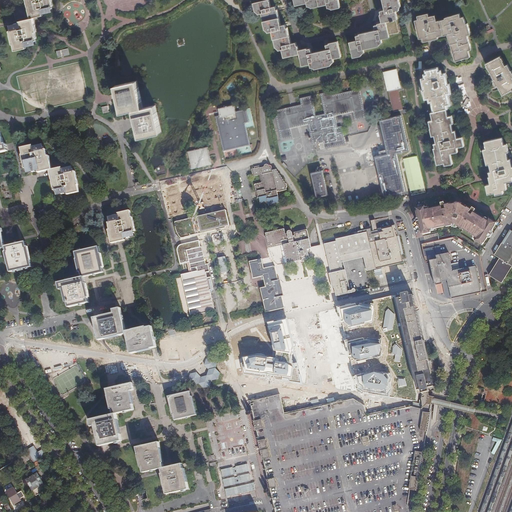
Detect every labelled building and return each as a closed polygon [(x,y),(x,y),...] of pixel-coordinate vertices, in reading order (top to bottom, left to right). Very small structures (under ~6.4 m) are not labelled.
[(28,18),(33,17),(43,15),(43,13),(52,11),(52,10),(49,10),(49,6),(51,6),(51,4),(48,4),(47,0),(26,0),(26,1),(25,2),(26,3),(27,3),(28,9),(27,9),(28,18)] [(331,6),(331,7),(331,8),(340,6),(338,0),(294,0),(295,4),(307,2),(308,5),(311,4),(311,6),(327,3),(328,6),(331,6)] [(384,22),(397,20),(397,19),(395,11),(396,10),(398,10),(397,6),(398,6),(399,6),(399,5),(397,0),(383,0),(386,8),(381,9),(382,13),(380,13),(382,21),(377,22),(378,23),(374,24),(375,29),(373,29),(362,31),(362,32),(359,33),(356,34),(357,39),(354,40),(350,41),(353,56),(361,55),(361,53),(363,53),(364,53),(363,50),(364,49),(363,48),(378,45),(378,44),(379,44),(378,42),(381,41),(380,39),(382,39),(381,37),(387,36),(384,22)] [(286,27),(286,24),(283,25),(282,24),(280,24),(276,9),(272,10),(271,6),(270,1),(269,2),(254,5),(255,10),(257,10),(258,13),(262,12),(263,18),(266,28),(268,28),(268,30),(272,30),(273,36),(274,36),(277,52),(280,51),(281,54),(284,53),(284,56),(299,53),(300,58),(302,57),(304,64),(310,63),(311,66),(314,66),(315,68),(331,64),(330,62),(334,61),(333,57),(342,56),(338,42),(330,44),(330,45),(327,45),(327,43),(326,44),(327,48),(324,49),(325,51),(315,53),(314,51),(311,52),(311,50),(308,51),(307,50),(304,51),(303,50),(307,49),(307,48),(307,47),(298,49),(298,45),(297,45),(293,46),(292,42),(291,42),(287,27),(286,27)] [(423,37),(424,41),(438,38),(438,36),(446,34),(448,33),(455,60),(469,56),(467,50),(469,49),(470,49),(466,34),(468,34),(470,33),(467,22),(466,21),(464,21),(463,16),(461,17),(460,15),(459,15),(459,14),(445,17),(445,18),(437,20),(437,19),(435,19),(434,14),(429,15),(429,13),(428,13),(418,15),(419,18),(415,19),(419,38),(421,37),(423,37)] [(33,17),(28,18),(18,20),(18,22),(11,24),(11,28),(9,29),(9,30),(12,30),(12,34),(10,35),(10,37),(11,36),(12,36),(13,42),(12,42),(13,50),(26,48),(26,46),(37,44),(37,42),(35,42),(35,38),(37,38),(37,35),(36,35),(34,36),(33,31),(35,31),(36,31),(35,29),(33,29),(32,24),(34,24),(33,17)] [(399,31),(397,20),(384,22),(387,36),(389,36),(389,34),(399,31)] [(503,94),(511,88),(511,68),(511,67),(510,67),(506,61),(505,62),(500,54),(484,63),(490,74),(489,75),(495,86),(497,84),(503,94)] [(431,100),(433,109),(433,110),(446,107),(447,107),(446,103),(449,102),(446,92),(449,91),(447,83),(446,83),(443,72),(440,73),(440,69),(438,69),(437,66),(425,69),(426,72),(423,73),(424,77),(422,77),(424,88),(422,88),(424,97),(427,96),(428,100),(431,100)] [(390,90),(387,91),(392,111),(402,109),(397,88),(392,89),(400,87),(396,69),(382,72),(386,90),(390,89),(390,90)] [(140,108),(134,80),(112,86),(119,113),(130,110),(137,137),(158,132),(152,105),(140,108)] [(325,148),(325,149),(345,144),(341,126),(337,127),(335,116),(352,112),(354,121),(366,119),(359,88),(348,91),(348,94),(337,97),(337,94),(332,95),(331,91),(320,93),(324,113),(315,116),(311,95),(299,98),(301,104),(296,105),(297,108),(286,110),(286,108),(274,110),(280,140),(292,137),(290,128),(308,124),(312,145),(317,143),(316,141),(318,140),(319,143),(320,149),(325,148)] [(219,115),(214,116),(222,151),(249,144),(243,123),(248,122),(246,108),(235,111),(233,104),(217,108),(219,115)] [(446,107),(433,110),(432,110),(433,118),(430,118),(433,134),(436,134),(437,141),(434,142),(436,155),(437,163),(444,161),(445,163),(453,161),(452,158),(450,151),(458,149),(457,146),(464,145),(462,135),(456,136),(455,129),(452,130),(451,122),(453,121),(451,114),(448,114),(446,107)] [(381,144),(383,143),(386,154),(373,157),(382,197),(404,192),(395,154),(408,151),(400,115),(378,120),(380,129),(378,130),(381,144)] [(502,189),(506,188),(507,188),(505,181),(511,178),(511,165),(510,158),(507,159),(505,151),(508,151),(506,143),(503,144),(502,137),(484,141),(485,148),(482,149),(486,164),(489,163),(491,170),(488,171),(490,183),(486,185),(488,193),(495,191),(495,193),(503,191),(502,189)] [(38,171),(48,169),(49,169),(50,176),(52,181),(55,194),(65,192),(65,194),(77,191),(75,184),(74,185),(72,176),(71,171),(71,169),(70,165),(60,167),(60,166),(50,168),(50,167),(49,161),(46,161),(44,156),(44,154),(43,150),(42,148),(41,143),(32,145),(31,143),(25,145),(20,146),(21,154),(22,153),(23,158),(25,167),(25,168),(26,172),(36,170),(38,169),(38,171)] [(207,147),(187,151),(191,169),(211,165),(207,147)] [(411,196),(426,193),(418,156),(404,159),(411,196)] [(252,185),(254,192),(256,191),(259,204),(264,202),(267,202),(267,204),(268,206),(270,205),(270,204),(278,202),(276,191),(277,191),(289,189),(278,172),(275,168),(274,168),(272,168),(272,166),(268,165),(265,165),(264,165),(264,166),(261,167),(260,166),(251,168),(253,177),(259,176),(260,182),(254,183),(255,185),(252,185)] [(322,170),(310,172),(316,197),(327,194),(322,170)] [(226,209),(223,199),(222,192),(219,179),(181,188),(181,190),(168,193),(172,208),(178,207),(185,205),(185,201),(211,195),(214,213),(226,209)] [(426,210),(425,206),(417,207),(423,234),(431,232),(430,228),(446,225),(447,228),(455,226),(461,230),(463,228),(477,237),(475,240),(482,245),(496,222),(489,218),(487,221),(466,207),(461,202),(457,202),(451,203),(451,204),(426,210)] [(214,213),(175,224),(182,237),(231,225),(227,209),(226,209),(214,213)] [(129,217),(128,211),(117,213),(117,215),(106,217),(107,222),(108,224),(109,228),(109,230),(110,235),(108,236),(108,237),(118,234),(119,239),(124,238),(131,236),(128,225),(130,224),(128,217),(129,217)] [(0,248),(5,248),(5,251),(4,251),(7,266),(8,265),(9,271),(32,267),(31,260),(32,260),(28,245),(26,246),(25,241),(5,245),(0,225),(0,248)] [(368,235),(367,235),(375,269),(398,264),(397,254),(401,253),(399,245),(395,226),(379,229),(379,230),(377,230),(376,230),(376,229),(373,230),(374,231),(373,231),(371,231),(371,228),(367,229),(368,235)] [(307,249),(311,249),(311,248),(308,236),(307,230),(295,232),(295,236),(292,236),(292,233),(291,233),(290,231),(289,231),(288,232),(288,234),(285,234),(285,230),(282,229),(266,232),(265,235),(268,248),(283,245),(287,263),(309,258),(307,249)] [(488,275),(501,282),(511,265),(511,230),(511,231),(509,229),(493,254),(499,258),(488,275)] [(365,271),(367,271),(375,269),(367,235),(360,237),(359,233),(359,234),(336,239),(337,242),(324,244),(336,296),(354,293),(355,291),(354,290),(353,289),(348,289),(342,262),(362,257),(365,271)] [(125,240),(124,238),(119,239),(118,234),(108,237),(110,244),(125,240)] [(448,297),(449,298),(482,292),(487,290),(478,250),(456,238),(435,241),(437,253),(425,255),(426,261),(431,260),(436,284),(443,283),(444,293),(445,294),(446,295),(447,296),(448,297)] [(183,274),(191,316),(217,311),(210,277),(208,278),(207,273),(211,272),(209,264),(206,265),(202,241),(177,246),(181,264),(188,262),(190,273),(183,274)] [(81,277),(85,277),(104,272),(103,267),(104,267),(101,252),(100,253),(99,245),(75,251),(76,258),(75,258),(79,273),(80,273),(81,277)] [(276,281),(278,280),(275,265),(264,268),(262,258),(249,261),(253,278),(263,276),(265,286),(260,288),(266,312),(285,308),(282,296),(279,296),(276,281)] [(85,277),(81,277),(78,277),(57,283),(59,290),(62,289),(66,302),(67,302),(68,308),(90,302),(89,297),(90,297),(87,283),(86,283),(85,279),(85,277)] [(126,334),(126,329),(120,308),(119,308),(113,309),(114,313),(94,318),(99,340),(126,334)] [(126,329),(126,334),(131,354),(151,350),(151,348),(150,347),(156,346),(151,326),(145,327),(145,325),(126,329)] [(199,377),(196,372),(189,374),(187,379),(192,384),(198,383),(203,387),(209,387),(211,381),(218,379),(219,373),(215,368),(217,362),(213,357),(206,358),(204,365),(209,369),(205,376),(199,377)] [(89,419),(91,426),(93,426),(93,427),(95,426),(99,445),(115,441),(121,440),(115,413),(132,409),(131,404),(133,403),(130,391),(133,390),(132,383),(108,388),(106,388),(107,391),(110,408),(111,409),(112,409),(113,414),(89,419)] [(172,415),(172,416),(172,420),(196,415),(192,395),(190,395),(189,391),(168,397),(172,415)] [(281,395),(253,400),(256,416),(260,416),(259,411),(263,411),(263,407),(271,405),(271,402),(282,400),(281,395)] [(263,419),(256,420),(257,429),(265,427),(263,419)] [(493,453),(495,454),(501,440),(494,437),(493,440),(497,442),(493,453)] [(264,458),(272,456),(267,438),(260,440),(264,458)] [(158,468),(158,469),(161,468),(162,473),(160,474),(165,493),(188,488),(182,467),(181,467),(180,464),(164,468),(164,466),(163,461),(164,461),(161,448),(160,448),(159,442),(136,447),(141,467),(142,472),(158,468)] [(35,445),(27,449),(34,462),(46,455),(43,449),(38,451),(35,445)] [(418,450),(412,489),(421,490),(426,451),(418,450)] [(183,467),(182,467),(188,488),(165,493),(165,494),(189,490),(183,467)] [(36,474),(26,480),(32,490),(43,484),(36,474)] [(276,477),(270,479),(272,487),(278,485),(276,477)]
